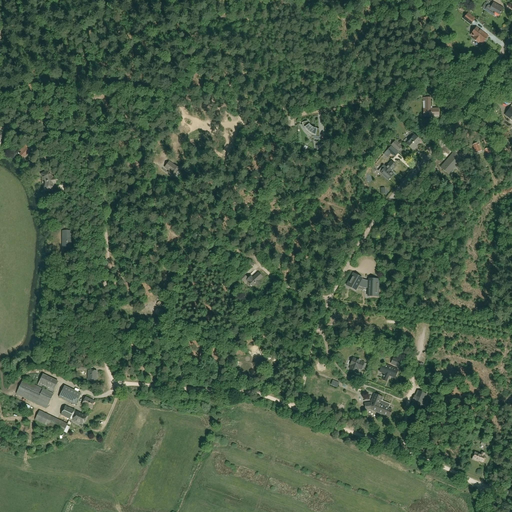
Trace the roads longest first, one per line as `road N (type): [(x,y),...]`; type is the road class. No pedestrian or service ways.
road 1 (track): [(295,407),(254,392),(113,378),(105,358),(108,260),(99,177)]
road 2 (residential): [(373,222),(470,104),(511,33)]
road 3 (track): [(285,119),(372,99),(397,64),(421,53),(448,61),(481,87)]
road 4 (track): [(477,483),(295,407)]
road 5 (track): [(402,450),(426,317)]
